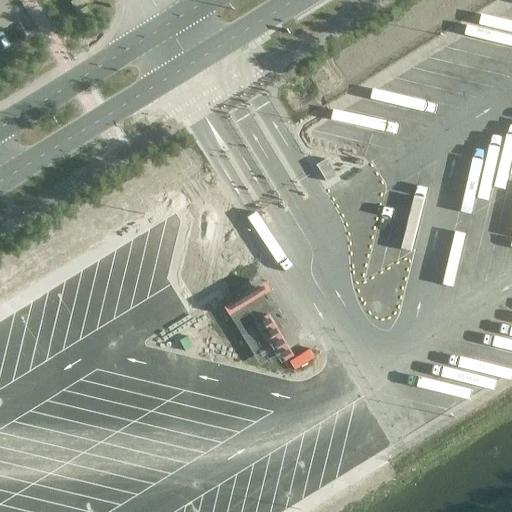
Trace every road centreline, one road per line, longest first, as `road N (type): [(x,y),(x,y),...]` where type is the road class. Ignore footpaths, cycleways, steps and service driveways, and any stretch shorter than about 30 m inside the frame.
road 1 (tertiary): [(0,181),(190,64)]
road 2 (tertiary): [(166,25),(0,127)]
road 3 (tertiary): [(190,64),(295,0)]
